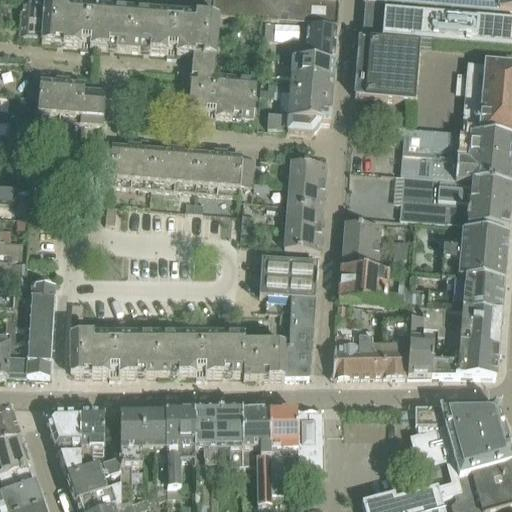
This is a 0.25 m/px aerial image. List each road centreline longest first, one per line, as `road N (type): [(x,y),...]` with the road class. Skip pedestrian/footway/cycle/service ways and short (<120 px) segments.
road 1 (residential): [(318,400),(350,0)]
road 2 (residential): [(318,400),(20,400)]
road 3 (residential): [(511,403),(318,400)]
